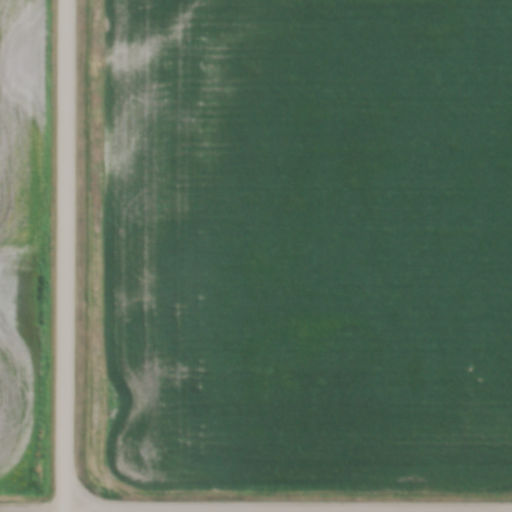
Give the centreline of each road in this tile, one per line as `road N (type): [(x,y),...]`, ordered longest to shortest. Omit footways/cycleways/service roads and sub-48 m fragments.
road 1 (tertiary): [(65,511),(67,0)]
road 2 (residential): [(511,510),(66,509)]
